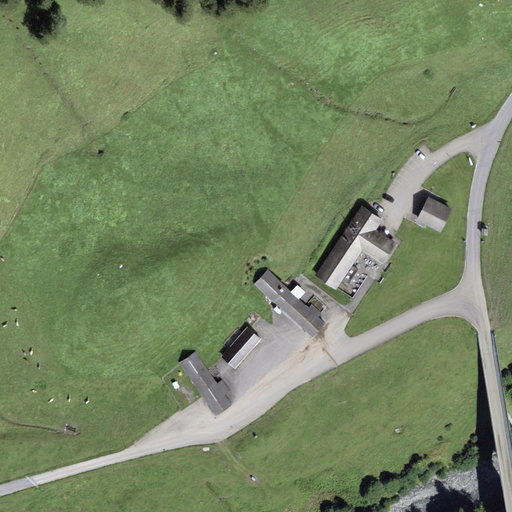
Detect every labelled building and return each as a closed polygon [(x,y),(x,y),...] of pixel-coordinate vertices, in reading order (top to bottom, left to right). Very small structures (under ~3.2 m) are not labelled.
[(440,229),(450,209),(429,198),(429,199),(433,201),(423,220),(419,218),(419,219),(440,229)] [(419,218),(423,220),(433,201),(429,199),(419,218)] [(374,229),(381,219),(362,206),(317,274),(335,287),(342,278),(349,283),(358,269),(351,264),(363,246),(383,260),(382,262),(395,243),(374,229)] [(311,305),(309,308),(268,271),(256,284),(312,336),(324,323),(318,317),(321,314),(311,305)] [(235,366),(260,338),(248,327),(223,356),(235,366)] [(222,381),(217,384),(195,353),(180,363),(216,415),(231,404),(224,394),(229,391),(222,381)]
